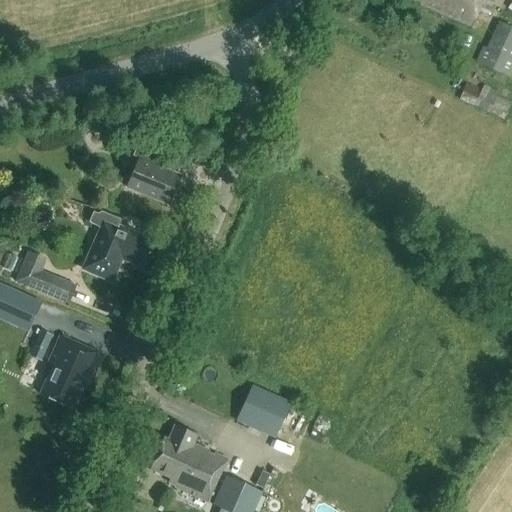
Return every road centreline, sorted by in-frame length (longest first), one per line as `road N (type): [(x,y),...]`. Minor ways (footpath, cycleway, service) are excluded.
road 1 (unclassified): [(86,511),(246,141),(248,104),(230,40)]
road 2 (unclassified): [(0,108),(230,40)]
